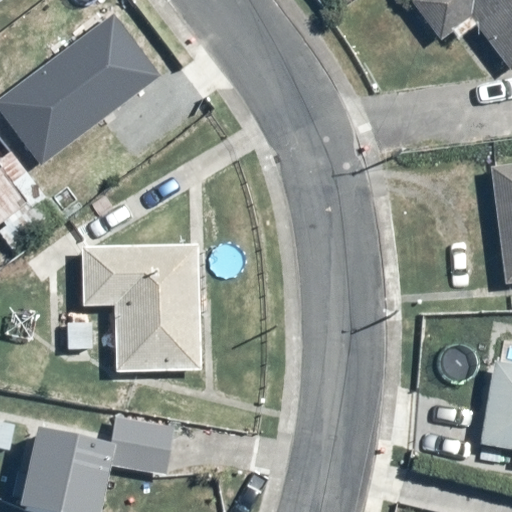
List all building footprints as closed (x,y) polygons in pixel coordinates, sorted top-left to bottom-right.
[(511,0),(422,0),(454,42),(475,26),(511,74),(511,73),(511,0)] [(75,110),(31,53),(0,77),(0,137),(15,157),(75,110)] [(9,152),(0,158),(0,240),(9,252),(57,215),(9,152)] [(511,280),(511,163),(489,165),(498,282),(511,280)] [(194,373),(199,249),(81,244),(78,310),(113,312),(111,369),(194,373)] [(511,364),(487,361),(475,447),(511,451),(511,364)] [(21,511),(96,511),(105,465),(163,476),(171,427),(114,417),(110,437),(31,423),(15,511),(21,511)]
